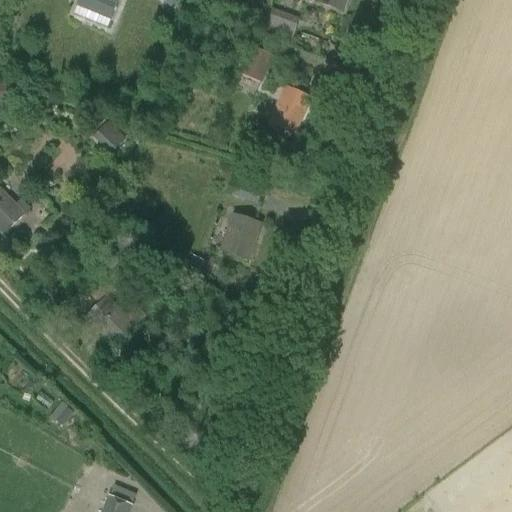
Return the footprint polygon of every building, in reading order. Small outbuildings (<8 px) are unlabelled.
[(80,0),(80,2),(100,10),(98,14),(112,20),(120,0),(80,0)] [(250,15),(260,19),(265,8),(253,3),(252,5),(238,0),(232,0),(230,6),(231,7),(230,10),(249,18),(250,15)] [(288,20),(294,0),(275,0),(271,15),(288,20)] [(315,0),(315,2),(340,11),(343,0),(315,0)] [(238,74),(262,85),(274,57),(250,47),(238,74)] [(270,125),(292,134),(307,98),(285,89),(270,125)] [(126,145),(106,127),(92,144),(111,162),(126,145)] [(22,200),(16,206),(0,189),(0,227),(7,234),(26,216),(25,215),(31,209),(22,200)] [(244,259),(255,223),(233,216),(221,253),(244,259)] [(89,295),(99,307),(89,317),(98,326),(95,329),(114,349),(137,329),(135,327),(146,315),(137,307),(126,319),(108,300),(132,278),(116,260),(102,272),(107,279),(89,295)] [(102,511),(131,511),(134,506),(132,505),(136,495),(114,486),(102,511)]
